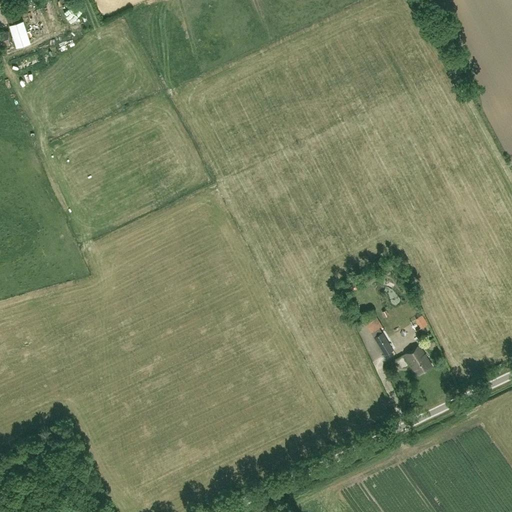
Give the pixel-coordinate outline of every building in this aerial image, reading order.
[(0,0),(1,1),(1,2),(16,45),(28,40),(15,0),(0,0)] [(0,46),(13,42),(9,29),(0,32),(0,46)] [(382,332),(379,327),(382,326),(375,315),(374,315),(373,313),(363,319),(384,354),(393,349),(382,332)] [(422,314),(415,318),(421,327),(427,323),(422,314)] [(432,365),(418,345),(404,354),(418,374),(432,365)]
